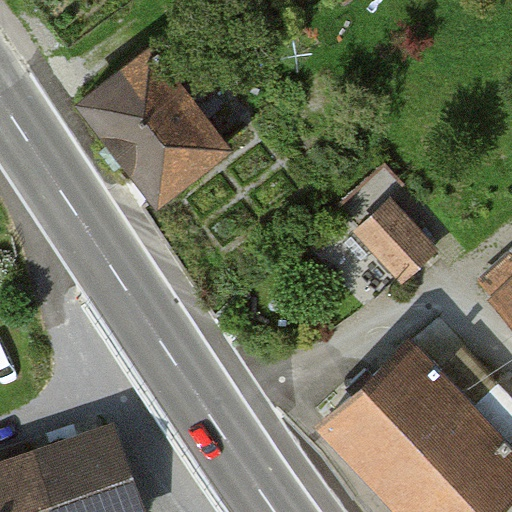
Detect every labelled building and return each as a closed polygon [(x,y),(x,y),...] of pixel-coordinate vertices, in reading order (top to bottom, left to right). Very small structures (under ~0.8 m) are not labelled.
[(155,55),(87,107),(160,204),(228,152),(155,55)] [(427,250),(386,205),(350,238),(391,283),(427,250)] [(511,263),(477,294),(511,332),(511,263)] [(496,511),(511,498),(511,460),(418,358),(330,438),(398,511),(496,511)] [(0,511),(141,511),(115,435),(0,475),(0,511)]
